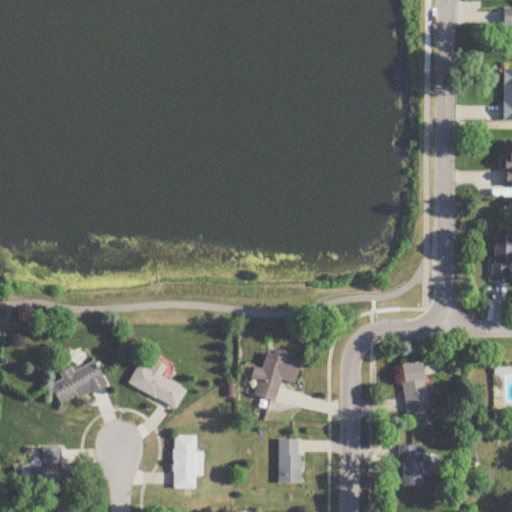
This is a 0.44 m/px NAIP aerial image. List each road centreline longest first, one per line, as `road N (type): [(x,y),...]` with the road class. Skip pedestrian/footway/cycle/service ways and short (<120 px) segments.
road 1 (residential): [(446,0),(440,326)]
road 2 (residential): [(348,511),(356,348),(380,331),(440,326)]
